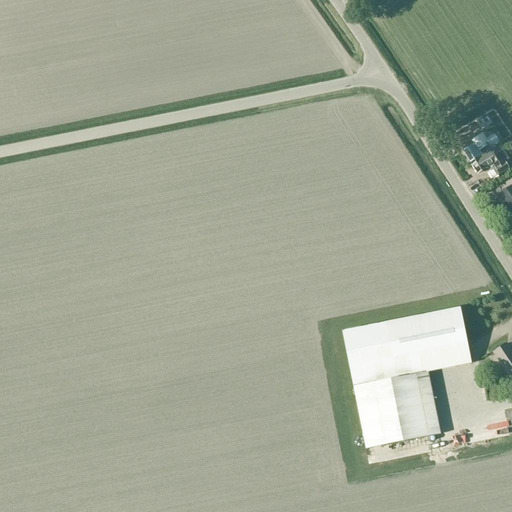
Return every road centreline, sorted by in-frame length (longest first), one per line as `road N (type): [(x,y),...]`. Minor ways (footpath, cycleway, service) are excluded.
road 1 (unclassified): [(0,153),(386,76)]
road 2 (tertiary): [(511,270),(386,76)]
